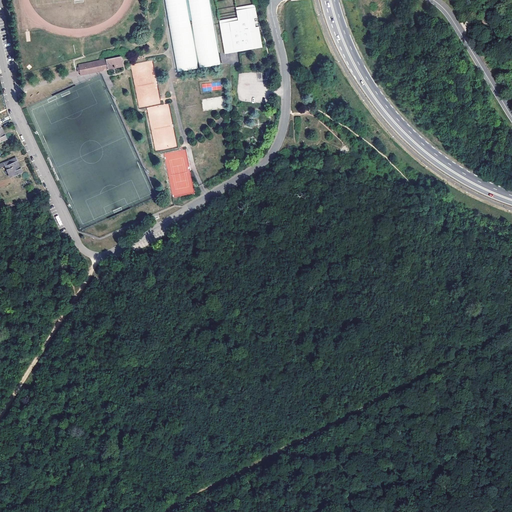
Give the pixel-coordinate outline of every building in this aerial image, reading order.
[(209,0),(164,0),(177,72),(221,64),(209,0)] [(237,21),(219,24),(224,54),(261,48),(258,26),(255,27),(253,18),(256,18),(254,7),(236,11),(237,21)] [(121,56),(110,58),(112,69),(123,66),(121,56)] [(106,59),(78,65),(78,68),(80,68),(81,72),(79,72),(80,75),(99,71),(98,69),(107,68),(106,59)] [(212,83),(213,90),(220,89),(219,82),(212,83)] [(202,110),(222,109),(222,98),(202,98),(202,110)] [(156,106),(147,107),(148,116),(160,115),(159,110),(156,111),(156,106)] [(17,161),(15,157),(4,162),(10,177),(22,173),(20,168),(19,169),(16,162),(17,161)]
